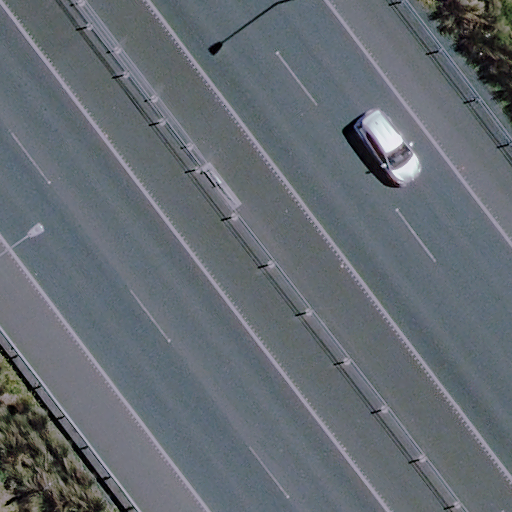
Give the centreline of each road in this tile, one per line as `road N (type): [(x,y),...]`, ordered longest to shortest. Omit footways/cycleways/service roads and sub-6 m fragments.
road 1 (motorway): [(220,0),(511,380)]
road 2 (motorway): [(290,511),(0,131)]
